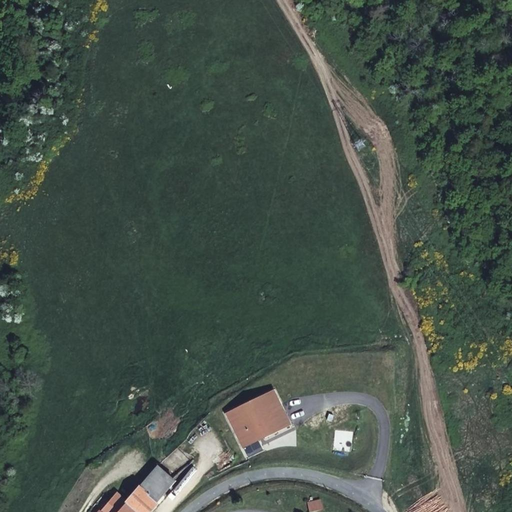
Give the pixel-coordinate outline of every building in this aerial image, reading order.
[(372,379),(291,417),(298,432),(379,393),(372,379)] [(241,440),(288,417),(271,384),(225,406),(241,440)] [(155,502),(178,475),(160,460),(137,487),(155,502)] [(137,487),(124,503),(116,511),(147,511),(155,502),(137,487)] [(116,511),(124,503),(113,494),(98,511),(116,511)]
